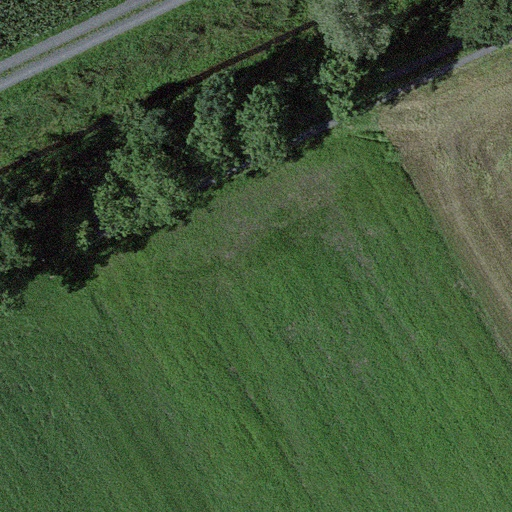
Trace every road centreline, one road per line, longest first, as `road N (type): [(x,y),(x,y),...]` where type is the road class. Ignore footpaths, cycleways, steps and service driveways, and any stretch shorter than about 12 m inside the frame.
road 1 (track): [(511,30),(0,272)]
road 2 (track): [(171,0),(0,81)]
